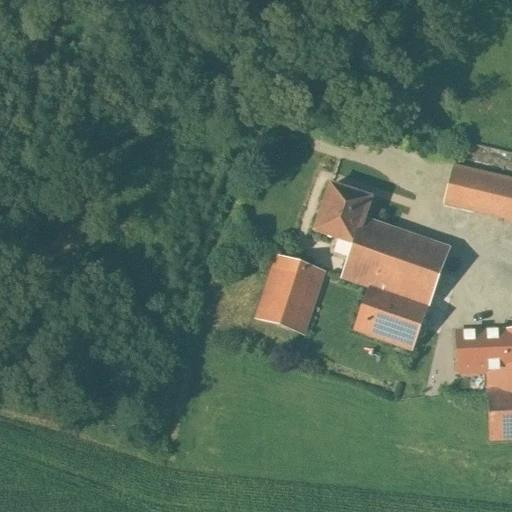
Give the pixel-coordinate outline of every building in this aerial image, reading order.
[(511,180),(452,166),(443,205),(511,221),(511,180)] [(361,221),(362,221),(369,201),(329,187),(314,233),(352,246),(361,221)] [(362,221),(361,221),(352,246),(341,280),(368,289),(426,310),(427,310),(448,251),(393,232),(362,221)] [(323,273),(276,257),(255,320),(302,336),(323,273)] [(426,310),(368,289),(353,332),(411,352),(426,310)] [(511,331),(502,332),(502,333),(504,394),(488,394),(487,394),(489,443),(511,441),(511,331)] [(504,394),(502,333),(457,334),(459,374),(488,373),(488,394),(504,394)]
